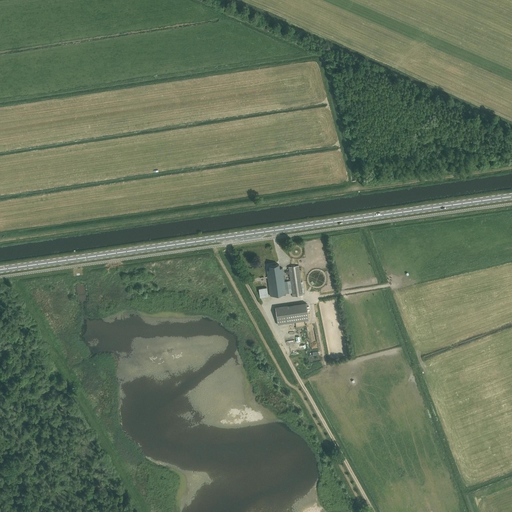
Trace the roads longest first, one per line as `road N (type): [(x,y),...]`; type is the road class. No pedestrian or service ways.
road 1 (primary): [(0,271),(511,197)]
road 2 (track): [(372,511),(228,244)]
